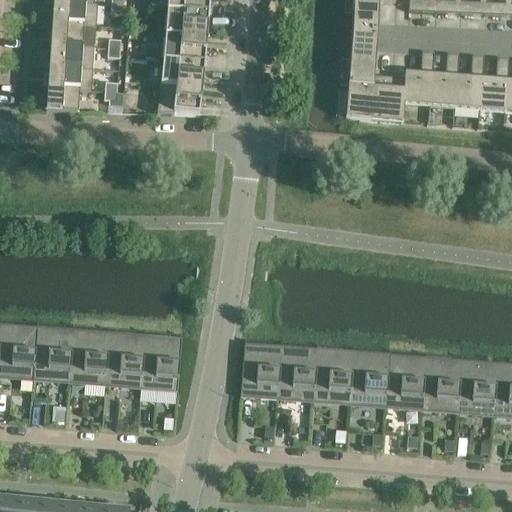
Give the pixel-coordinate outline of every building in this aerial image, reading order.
[(123,10),(124,0),(117,0),(111,0),(111,9),(123,10)] [(167,0),(166,14),(208,17),(209,2),(209,0),(167,0)] [(377,25),(378,0),(353,0),(351,36),(376,38),(377,25)] [(428,0),(429,3),(409,2),(408,14),(433,15),(434,3),(434,0),(428,0)] [(454,0),(454,4),(434,3),(433,15),(459,16),(459,5),(459,0),(454,0)] [(479,0),(479,5),(459,5),(459,16),(484,18),(484,6),(484,0),(479,0)] [(505,0),(505,7),(484,6),(484,18),(509,19),(510,7),(509,0),(505,0)] [(53,5),(51,26),(95,29),(97,8),(94,8),(53,5)] [(123,10),(111,9),(110,18),(122,19),(123,10)] [(166,14),(164,39),(206,42),(207,33),(208,17),(166,14)] [(50,48),(82,50),(94,51),(95,29),(51,26),(50,48)] [(373,90),(373,80),(376,38),(351,36),(348,88),(373,90)] [(164,39),(162,64),(204,68),(205,52),(206,42),(164,39)] [(108,43),(108,52),(120,53),(120,44),(108,43)] [(94,51),(82,50),(50,48),(48,69),(80,72),(92,73),(94,51)] [(108,52),(107,61),(119,62),(120,53),(108,52)] [(433,56),(421,55),(420,77),(404,76),(404,82),(406,82),(404,108),(429,110),(431,78),(433,56)] [(429,110),(454,112),(457,80),(458,58),(446,57),(445,79),(431,78),(429,110)] [(479,114),(482,82),(483,60),(472,59),(470,81),(457,80),(454,112),(479,114)] [(479,114),(504,116),(507,84),(508,62),(497,61),(495,83),(482,82),(479,114)] [(204,68),(162,64),(160,89),(197,93),(201,93),(202,84),(204,68)] [(92,73),(80,72),(48,69),(47,91),(79,93),(91,94),(92,73)] [(345,121),(361,122),(402,126),(404,108),(390,107),(392,81),(373,80),(373,90),(348,88),(345,121)] [(404,108),(406,82),(404,82),(392,81),(390,107),(404,108)] [(116,96),(117,87),(105,86),(104,95),(116,96)] [(201,93),(197,93),(160,89),(156,118),(173,118),(174,117),(197,119),(197,120),(198,120),(201,93)] [(47,113),(77,115),(79,93),(47,91),(45,114),(47,114),(47,113)] [(116,96),(104,95),(104,104),(109,104),(108,109),(122,109),(123,96),(116,96)] [(1,328),(0,328),(0,331),(0,379),(31,382),(31,384),(32,384),(36,331),(35,331),(35,333),(1,330),(1,328)] [(33,382),(67,384),(67,387),(68,387),(72,333),(71,336),(37,333),(37,331),(36,331),(32,384),(33,384),(33,382)] [(73,333),(72,333),(68,387),(69,387),(69,385),(103,387),(103,390),(104,390),(108,336),(107,336),(107,339),(73,336),(73,333)] [(105,387),(139,390),(139,393),(140,393),(144,339),(143,339),(143,342),(109,339),(109,336),(108,336),(104,390),(105,390),(105,387)] [(175,395),(177,396),(181,342),(179,342),(179,344),(145,342),(145,339),(144,339),(140,393),(141,393),(141,390),(175,393),(175,395)] [(244,347),(240,400),(241,401),(242,398),(276,401),(276,403),(281,350),(280,350),(280,352),(245,350),(246,347),(244,347)] [(276,403),(277,403),(277,401),(312,404),(312,406),(317,353),(316,352),(316,355),(281,352),(281,350),(276,403)] [(312,406),(313,406),(313,404),(348,406),(347,409),(348,409),(352,355),(351,358),(317,355),(317,353),(312,406)] [(348,409),(349,409),(349,407),(384,409),(383,412),(384,412),(389,358),(388,358),(387,361),(353,358),(353,355),(352,355),(348,409)] [(386,409),(420,412),(420,415),(421,415),(425,361),(424,361),(424,363),(389,361),(390,358),(389,358),(384,412),(385,412),(386,409)] [(426,361),(425,361),(421,415),(422,412),(456,415),(456,417),(461,364),(460,364),(460,366),(425,364),(426,361)] [(461,364),(456,417),(457,417),(457,415),(492,418),(491,420),(492,420),(496,367),(495,369),(461,366),(461,364)] [(493,418),(511,419),(511,370),(497,369),(497,367),(496,367),(492,420),(493,420),(493,418)] [(54,424),(64,425),(65,412),(55,411),(54,424)] [(164,421),(163,432),(172,433),(173,422),(164,421)] [(265,429),(264,440),(273,441),(274,430),(265,429)] [(345,447),(346,434),(335,434),(334,446),(345,447)] [(372,437),(371,448),(380,449),(381,438),(372,437)] [(407,440),(406,450),(416,451),(417,441),(407,440)] [(444,443),(444,454),(453,455),(453,444),(444,443)] [(480,446),(480,457),(488,458),(489,447),(480,446)] [(0,511),(17,511),(19,504),(0,501),(0,511)]
